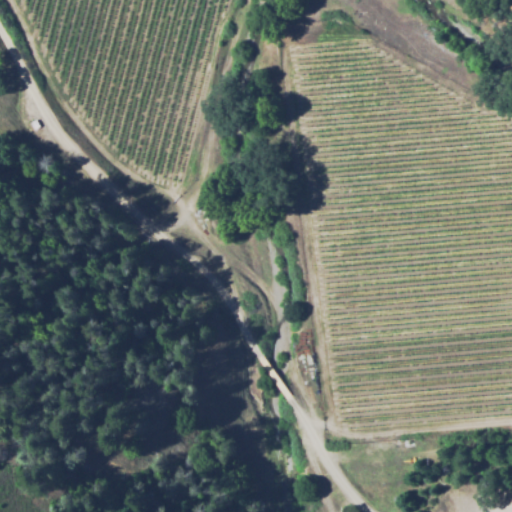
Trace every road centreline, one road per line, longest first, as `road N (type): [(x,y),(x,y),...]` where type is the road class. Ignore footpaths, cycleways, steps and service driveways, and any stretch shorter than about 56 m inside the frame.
road 1 (residential): [(372,511),(332,485),(240,326),(71,146),(0,14)]
road 2 (residential): [(300,429),(322,381),(326,327),(249,222),(218,201),(198,153),(185,99),(201,0)]
